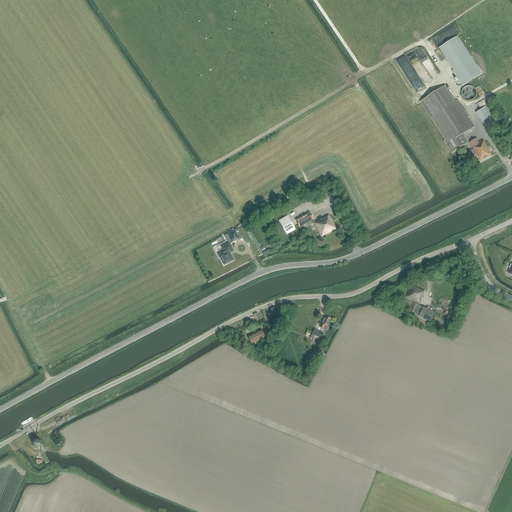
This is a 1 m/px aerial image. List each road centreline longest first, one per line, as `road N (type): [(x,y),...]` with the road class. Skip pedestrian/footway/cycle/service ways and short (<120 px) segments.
road 1 (unclassified): [(0,409),(258,274),(352,256),(511,177)]
road 2 (unclassified): [(0,446),(237,318),(287,298),(349,295),(468,240)]
road 3 (track): [(422,39),(511,171)]
road 4 (track): [(363,72),(483,0)]
